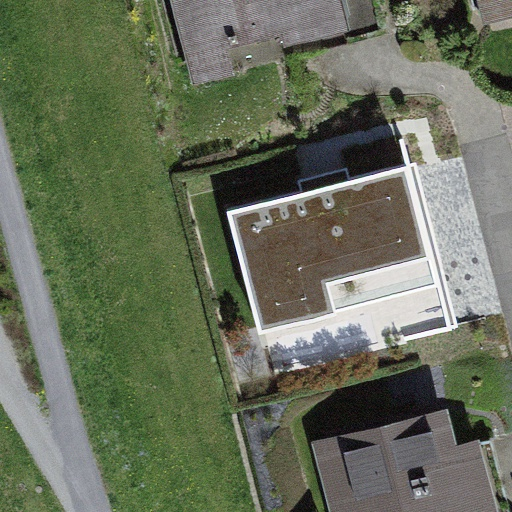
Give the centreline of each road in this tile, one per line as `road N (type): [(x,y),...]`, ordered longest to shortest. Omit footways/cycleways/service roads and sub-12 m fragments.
road 1 (residential): [(43,318),(91,511)]
road 2 (track): [(0,160),(43,318)]
road 3 (residential): [(511,241),(480,122)]
